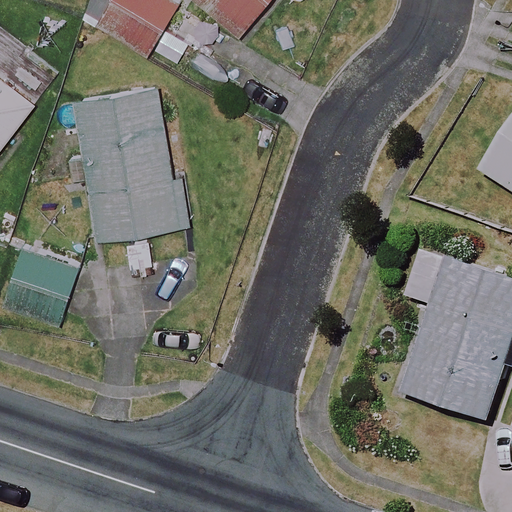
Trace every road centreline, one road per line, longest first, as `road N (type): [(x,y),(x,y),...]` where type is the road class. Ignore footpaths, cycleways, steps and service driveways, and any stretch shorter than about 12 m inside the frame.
road 1 (residential): [(211,510),(328,162),(432,0)]
road 2 (tertiary): [(211,510),(0,439)]
